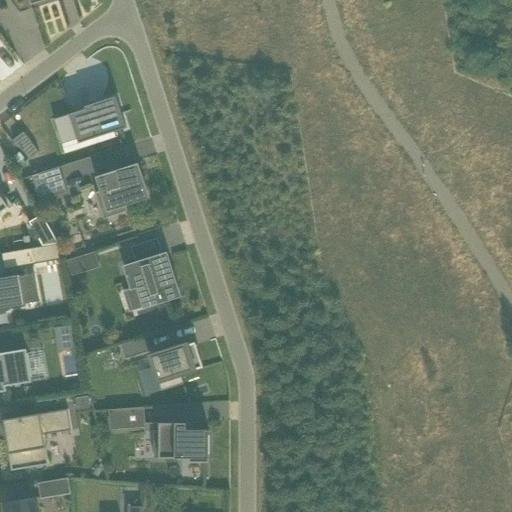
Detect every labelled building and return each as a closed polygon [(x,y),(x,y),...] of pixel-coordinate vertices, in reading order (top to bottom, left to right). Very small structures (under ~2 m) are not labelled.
[(117,97),(85,107),(86,109),(70,115),(80,145),(127,129),(117,97)] [(40,153),(24,132),(13,140),(19,148),(20,147),(30,160),(40,153)] [(137,164),(91,179),(104,219),(128,211),(127,206),(146,200),(147,196),(143,184),(145,183),(142,173),(139,173),(137,164)] [(59,168),(33,176),(40,201),(67,193),(59,168)] [(0,214),(12,205),(1,190),(0,190),(0,214)] [(56,239),(42,215),(30,223),(43,246),(56,239)] [(135,263),(123,267),(129,284),(131,290),(137,288),(143,308),(143,309),(182,297),(176,278),(175,278),(175,277),(174,277),(174,276),(173,276),(172,276),(171,276),(170,276),(169,276),(166,267),(171,265),(167,253),(162,254),(157,239),(131,248),(135,263)] [(31,249),(33,265),(61,260),(58,244),(31,249)] [(5,270),(33,265),(31,249),(2,254),(5,270)] [(83,273),(78,258),(67,261),(72,276),(83,273)] [(0,279),(0,313),(10,311),(10,310),(26,307),(20,276),(0,279)] [(71,326),(59,327),(60,338),(72,337),(71,326)] [(145,339),(147,338),(147,337),(121,345),(126,359),(149,352),(145,339)] [(181,375),(203,368),(195,343),(151,357),(162,391),(184,384),(181,375)] [(0,392),(7,392),(6,387),(32,382),(27,349),(0,353),(0,392)] [(88,396),(75,398),(78,411),(91,408),(88,396)] [(3,420),(4,423),(7,441),(8,445),(7,445),(12,471),(49,463),(43,434),(71,429),(67,408),(13,418),(8,419),(3,420)] [(116,430),(147,427),(145,408),(115,410),(116,430)] [(190,463),(210,463),(210,430),(188,430),(188,423),(160,423),(160,431),(155,431),(155,459),(190,459),(190,463)] [(67,480),(40,484),(42,498),(70,493),(67,480)] [(38,511),(36,498),(5,504),(6,511),(38,511)] [(128,498),(128,511),(143,511),(143,498),(128,498)]
